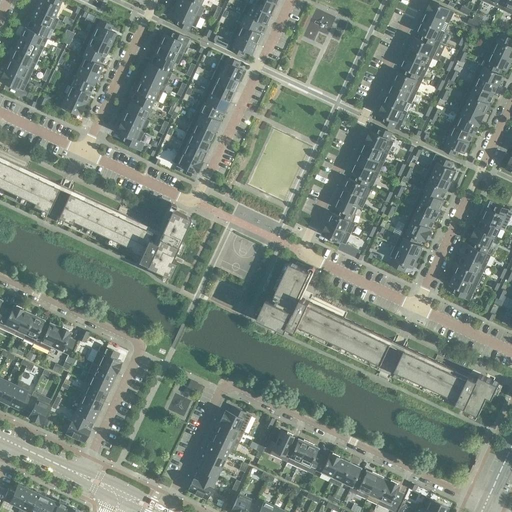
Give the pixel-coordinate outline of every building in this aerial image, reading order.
[(43,0),(39,0),(35,8),(58,19),(54,17),(61,1),(59,0),(46,0),(46,1),(43,0)] [(204,7),(200,5),(189,0),(179,0),(177,6),(199,17),(204,7)] [(269,14),(274,3),(267,0),(253,0),(251,5),(247,3),(246,3),(269,14)] [(511,13),(511,0),(502,0),(501,3),(501,4),(506,6),(504,10),(511,13)] [(430,5),(426,12),(449,23),(454,11),(432,1),(431,2),(430,4),(429,5),(430,5)] [(264,24),(269,14),(246,3),(242,13),(264,24)] [(195,27),(199,17),(177,6),(172,16),(178,19),(175,25),(187,31),(190,25),(195,27)] [(58,19),(35,8),(31,18),(53,29),(58,19)] [(449,23),(426,12),(424,17),(423,19),(422,21),(445,32),(445,31),(441,29),(445,21),(449,23)] [(264,24),(242,13),(242,14),(244,15),(240,24),(237,23),(260,34),(260,33),(258,32),(263,23),(264,24)] [(475,14),(473,20),(476,21),(480,24),(483,18),(475,14)] [(66,15),(64,20),(72,23),(74,18),(66,15)] [(95,17),(88,33),(110,44),(115,33),(109,31),(112,25),(95,17)] [(53,29),(31,18),(26,28),(25,27),(49,39),(53,29)] [(445,32),(422,21),(419,27),(419,28),(418,30),(418,31),(440,42),(445,32)] [(256,43),(260,34),(237,23),(233,32),(256,43)] [(49,39),(25,27),(20,37),(43,48),(47,38),(49,39)] [(164,34),(159,44),(182,54),(189,38),(172,30),(170,36),(164,34)] [(433,57),(440,42),(418,31),(417,31),(423,34),(421,39),(415,37),(414,38),(413,40),(413,41),(410,47),(433,57)] [(251,53),(256,43),(233,32),(225,48),(242,56),(245,50),(251,53)] [(105,54),(110,44),(88,33),(83,44),(105,54)] [(511,46),(511,44),(511,39),(501,34),(499,40),(494,38),(489,49),(511,60),(511,59),(511,46)] [(43,48),(20,37),(15,48),(37,58),(43,48)] [(101,64),(105,54),(83,44),(78,54),(102,65),(103,65),(101,64)] [(182,54),(159,44),(155,53),(177,64),(182,54)] [(433,57),(410,47),(409,49),(408,51),(406,56),(429,67),(433,57)] [(37,58),(15,48),(10,58),(33,68),(37,58)] [(509,66),(511,60),(489,49),(481,65),(484,67),(484,66),(499,73),(501,67),(507,70),(508,69),(508,68),(509,67),(509,66)] [(177,64),(155,53),(150,62),(149,62),(148,62),(171,73),(171,72),(169,71),(173,62),(177,64)] [(102,65),(78,54),(80,55),(75,64),(98,74),(102,65)] [(223,54),(215,70),(238,81),(243,70),(237,68),(240,62),(223,54)] [(429,67),(406,56),(403,62),(403,63),(402,64),(402,65),(401,66),(424,76),(429,67)] [(33,68),(10,58),(5,69),(28,79),(33,68)] [(171,73),(148,62),(144,72),(167,82),(171,73)] [(94,83),(98,74),(75,64),(71,73),(94,83)] [(416,93),(424,76),(401,66),(407,69),(404,74),(399,71),(398,73),(397,75),(396,76),(397,76),(393,83),(416,93)] [(503,75),(499,73),(484,66),(484,67),(480,75),(480,76),(498,84),(501,79),(502,77),(503,75)] [(195,72),(199,74),(200,75),(203,69),(197,67),(195,72)] [(23,90),(28,79),(5,69),(0,79),(11,85),(11,87),(17,90),(18,88),(23,90)] [(233,90),(238,81),(215,70),(211,80),(233,90)] [(167,82),(144,72),(140,81),(162,92),(167,82)] [(89,93),(94,83),(71,73),(75,75),(71,84),(67,82),(66,83),(89,93)] [(480,76),(480,75),(476,73),(471,83),(494,94),(494,93),(495,93),(494,93),(495,91),(496,91),(496,90),(495,90),(498,84),(480,76)] [(228,101),(233,90),(211,80),(206,91),(228,101)] [(162,92),(140,81),(135,91),(158,101),(162,92)] [(85,103),(89,93),(66,83),(62,92),(85,103)] [(416,93),(393,83),(393,85),(392,84),(392,85),(391,87),(389,92),(412,102),(416,93)] [(494,94),(471,83),(467,93),(489,104),(492,98),(492,97),(493,95),(494,95),(493,95),(494,94)] [(158,102),(158,101),(135,91),(130,101),(149,109),(153,100),(158,102)] [(224,111),(228,101),(206,91),(201,100),(200,99),(199,100),(224,111)] [(79,114),(85,103),(62,92),(62,93),(66,95),(61,106),(62,106),(61,108),(67,111),(68,109),(79,114)] [(412,103),(412,102),(389,92),(386,98),(386,99),(385,100),(385,101),(385,102),(403,110),(407,101),(412,103)] [(489,104),(467,93),(462,102),(485,113),(487,108),(488,108),(487,108),(488,106),(489,106),(488,106),(489,104)] [(224,111),(199,100),(195,110),(219,121),(218,120),(222,111),(224,111)] [(145,118),(149,109),(130,101),(126,110),(149,121),(149,120),(145,118)] [(395,128),(403,110),(385,102),(379,113),(385,116),(382,122),(395,128)] [(482,120),(485,113),(462,102),(457,113),(480,124),(480,123),(481,123),(480,123),(481,120),(482,121),(482,120)] [(149,121),(126,110),(121,120),(144,130),(149,121)] [(215,131),(219,121),(195,110),(196,111),(192,120),(215,131)] [(457,113),(453,123),(474,133),(473,133),(475,134),(476,133),(476,132),(477,130),(477,131),(477,130),(480,124),(457,113)] [(139,141),(144,130),(121,120),(116,131),(124,134),(121,141),(140,150),(144,143),(139,141)] [(210,141),(215,131),(192,120),(187,131),(210,141)] [(453,123),(451,122),(446,132),(451,135),(451,134),(469,143),(472,136),(472,137),(472,136),(473,134),(473,133),(474,133),(453,123)] [(371,131),(366,142),(389,152),(394,141),(389,139),(392,133),(380,127),(377,133),(371,131)] [(205,151),(210,141),(187,131),(182,141),(205,151)] [(464,153),(469,143),(451,134),(451,135),(443,150),(456,156),(458,150),(464,153)] [(200,161),(205,151),(182,141),(178,150),(200,161)] [(389,152),(366,142),(365,143),(364,145),(361,152),(384,162),(389,152)] [(195,172),(200,161),(178,150),(172,162),(178,164),(177,166),(183,169),(184,167),(195,172)] [(384,162),(361,152),(360,153),(360,154),(359,156),(357,161),(380,171),(384,162)] [(436,154),(429,169),(452,180),(456,170),(450,168),(453,162),(436,154)] [(71,189),(69,188),(62,185),(60,184),(57,182),(27,168),(26,167),(0,155),(0,194),(137,259),(146,263),(145,264),(167,275),(169,276),(176,261),(171,258),(190,218),(175,210),(174,210),(173,210),(163,232),(158,229),(153,227),(152,227),(150,226),(74,190),(71,189)] [(372,188),(380,171),(357,161),(354,168),(353,168),(354,168),(352,170),(352,171),(352,172),(357,175),(355,180),(349,177),(349,178),(372,188)] [(452,180),(429,169),(424,179),(429,182),(429,181),(447,190),(452,180)] [(372,188),(349,178),(349,179),(348,179),(348,181),(347,181),(344,187),(367,198),(372,188)] [(443,199),(447,190),(429,181),(429,182),(424,191),(442,199),(443,199)] [(367,198),(344,187),(344,189),(343,189),(343,190),(343,192),(342,191),(342,192),(340,197),(363,207),(367,198)] [(444,200),(443,199),(442,199),(424,191),(422,189),(417,199),(421,201),(440,209),(441,208),(441,207),(442,205),(444,200)] [(363,208),(363,207),(340,197),(337,203),(336,205),(336,206),(335,207),(341,210),(339,215),(333,212),(355,223),(356,223),(351,221),(358,206),(363,208)] [(437,216),(440,209),(421,201),(417,210),(417,211),(435,219),(436,218),(437,216)] [(496,204),(493,210),(487,207),(482,219),(500,227),(509,210),(496,204)] [(435,220),(435,219),(417,211),(417,210),(413,208),(408,218),(431,229),(434,223),(434,222),(435,221),(435,220)] [(355,223),(333,212),(332,213),(332,214),(331,216),(328,222),(351,233),(355,223)] [(427,236),(431,229),(408,218),(400,235),(417,243),(420,238),(425,240),(426,239),(427,236),(427,237),(428,236),(427,236)] [(496,237),(500,227),(482,219),(479,225),(478,227),(478,228),(494,236),(494,237),(496,237)] [(351,233),(328,222),(323,234),(325,235),(334,239),(334,241),(340,243),(341,242),(346,231),(351,233)] [(486,253),(487,253),(494,237),(494,236),(478,228),(476,227),(473,235),(472,235),(473,235),(471,237),(471,238),(471,239),(477,242),(474,247),(486,253)] [(423,246),(417,243),(400,235),(396,245),(418,256),(421,250),(421,249),(422,247),(423,247),(422,247),(423,246)] [(491,255),(487,253),(486,253),(474,247),(468,244),(465,251),(464,253),(464,254),(486,265),(491,255)] [(418,256),(396,245),(390,256),(395,258),(392,264),(404,270),(407,264),(413,267),(418,256)] [(486,265),(464,254),(463,255),(463,256),(462,258),(462,257),(462,258),(459,264),(482,275),(486,265)] [(311,272),(290,262),(273,300),(268,297),(259,317),(287,330),(289,326),(297,330),(296,331),(380,371),(391,376),(456,406),(458,402),(465,406),(465,407),(480,414),(488,395),(493,398),(500,383),(480,374),(479,377),(471,373),(470,376),(404,345),(402,348),(395,344),(396,341),(311,301),(300,296),(311,272)] [(477,284),(482,275),(459,264),(459,265),(458,265),(458,267),(457,267),(457,268),(454,274),(477,284)] [(477,284),(454,274),(450,284),(455,287),(453,293),(470,301),(477,284)] [(0,326),(14,333),(24,310),(22,309),(23,308),(16,305),(16,306),(13,305),(13,306),(12,306),(13,306),(12,308),(11,308),(11,309),(10,311),(5,308),(0,318),(0,326)] [(24,338),(34,315),(33,315),(33,314),(31,314),(31,313),(24,310),(14,333),(24,338)] [(33,342),(44,320),(43,319),(41,318),(34,315),(24,338),(33,342)] [(49,350),(60,327),(53,324),(51,323),(50,322),(47,328),(42,326),(44,320),(33,342),(49,350)] [(60,327),(49,350),(51,345),(68,353),(74,341),(68,338),(69,336),(70,336),(70,335),(70,333),(71,334),(71,333),(71,332),(69,331),(69,329),(63,326),(62,328),(60,327)] [(88,332),(83,329),(78,339),(84,342),(88,332)] [(101,345),(93,362),(116,373),(121,361),(116,359),(119,353),(101,345)] [(30,352),(27,358),(33,361),(36,355),(30,352)] [(71,364),(69,363),(65,361),(62,367),(68,369),(71,364)] [(33,365),(28,362),(26,366),(25,368),(31,370),(33,365)] [(116,373),(93,362),(97,364),(93,374),(111,382),(114,376),(115,374),(116,374),(115,374),(116,373)] [(55,363),(52,370),(59,373),(62,366),(55,363)] [(111,382),(93,374),(89,383),(107,392),(110,386),(111,384),(111,383),(111,382)] [(203,386),(191,380),(191,381),(189,386),(188,386),(200,392),(203,386)] [(8,404),(19,381),(16,385),(7,381),(0,395),(0,399),(2,401),(8,404)] [(25,409),(31,396),(26,393),(29,386),(19,381),(8,404),(9,404),(10,405),(10,404),(12,405),(12,406),(12,405),(19,408),(19,407),(25,409)] [(107,392),(89,383),(84,392),(103,401),(105,395),(106,395),(105,395),(106,393),(107,393),(106,393),(107,392)] [(31,396),(25,409),(31,412),(28,417),(30,418),(32,419),(40,422),(48,404),(50,399),(33,391),(31,396)] [(103,401),(84,392),(80,402),(98,410),(101,405),(101,404),(102,402),(103,401)] [(98,410),(80,402),(75,412),(93,421),(97,414),(97,413),(98,411),(98,412),(98,411),(98,410)] [(242,432),(251,415),(233,406),(230,412),(225,410),(220,421),(242,432)] [(93,421),(75,412),(71,421),(67,419),(66,419),(89,430),(92,424),(92,423),(93,421)] [(269,416),(264,426),(269,429),(274,418),(269,416)] [(71,435),(84,441),(89,430),(66,419),(61,430),(68,433),(68,434),(70,435),(71,435)] [(238,442),(242,432),(220,421),(219,422),(219,423),(218,424),(218,425),(215,431),(238,442)] [(287,461),(298,438),(295,444),(290,442),(292,436),(292,435),(293,434),(287,431),(286,433),(281,430),(280,432),(279,432),(279,433),(280,433),(279,435),(278,435),(275,443),(272,442),(270,447),(272,448),(270,453),(287,461)] [(234,451),(238,442),(215,431),(215,432),(214,432),(215,432),(214,434),(213,434),(213,435),(211,440),(234,451)] [(297,466),(309,441),(304,439),(303,441),(301,440),(299,439),(298,438),(287,461),(297,466)] [(229,449),(233,451),(234,451),(211,440),(210,441),(210,442),(209,443),(209,444),(207,449),(225,458),(229,449)] [(313,473),(321,456),(315,454),(318,448),(317,447),(316,447),(314,446),(315,446),(314,446),(313,445),(313,444),(309,441),(297,466),(313,473)] [(261,452),(264,447),(258,444),(256,450),(258,451),(261,452)] [(220,467),(225,458),(207,449),(206,450),(206,451),(205,453),(202,459),(220,467)] [(330,481),(340,458),(338,457),(339,456),(332,452),(332,454),(329,453),(329,454),(328,454),(329,454),(328,456),(327,456),(326,459),(321,456),(313,473),(315,469),(331,476),(329,481),(330,481)] [(340,485),(350,463),(349,462),(347,461),(340,458),(330,481),(340,485)] [(216,477),(220,467),(202,459),(202,460),(201,460),(202,460),(201,462),(200,462),(201,462),(198,468),(216,477)] [(349,490),(360,467),(359,467),(357,466),(357,465),(356,466),(350,463),(340,485),(340,486),(342,481),(351,485),(349,490)] [(366,498),(377,473),(372,471),(371,473),(369,472),(369,471),(369,472),(367,471),(367,470),(367,471),(365,470),(363,476),(358,473),(360,468),(360,467),(349,490),(366,498)] [(211,487),(216,477),(198,468),(197,469),(197,470),(196,472),(193,478),(211,487)] [(377,503),(388,480),(387,480),(387,479),(386,480),(385,479),(384,478),(384,479),(382,478),(383,476),(377,473),(366,498),(377,503)] [(211,487),(193,478),(188,489),(201,496),(203,497),(204,497),(206,498),(211,487)] [(390,481),(388,480),(377,503),(394,511),(402,494),(396,491),(397,489),(398,489),(398,487),(399,487),(399,486),(397,485),(398,483),(390,480),(390,481)] [(19,511),(29,489),(28,488),(26,487),(18,484),(15,489),(10,486),(3,499),(20,507),(18,511),(19,511)] [(19,511),(30,511),(39,493),(38,493),(36,492),(35,492),(29,489),(19,511)] [(42,511),(49,498),(48,498),(48,497),(47,497),(45,497),(46,496),(45,496),(39,493),(30,511),(31,511),(30,511),(42,511)] [(244,511),(245,511),(250,511),(256,501),(239,493),(230,511),(231,511),(244,511)] [(425,496),(420,507),(431,511),(445,511),(448,507),(425,496)] [(54,511),(59,501),(58,502),(57,502),(55,501),(49,498),(42,511),(54,511)] [(270,511),(273,505),(263,500),(262,504),(256,501),(250,511),(270,511)] [(66,511),(69,506),(68,505),(66,504),(65,504),(59,501),(54,511),(66,511)] [(407,505),(402,502),(399,508),(405,511),(407,505)]
